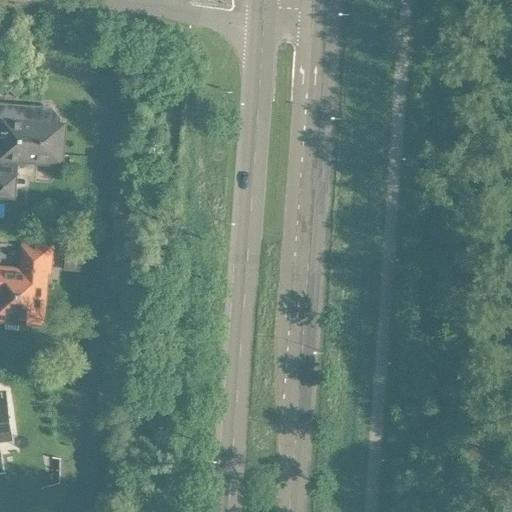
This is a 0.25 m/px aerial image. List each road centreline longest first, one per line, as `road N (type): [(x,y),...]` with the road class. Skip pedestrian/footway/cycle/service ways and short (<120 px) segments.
road 1 (secondary): [(261,9),(227,511)]
road 2 (secondary): [(291,511),(338,14)]
road 3 (unclassified): [(261,9),(135,0)]
